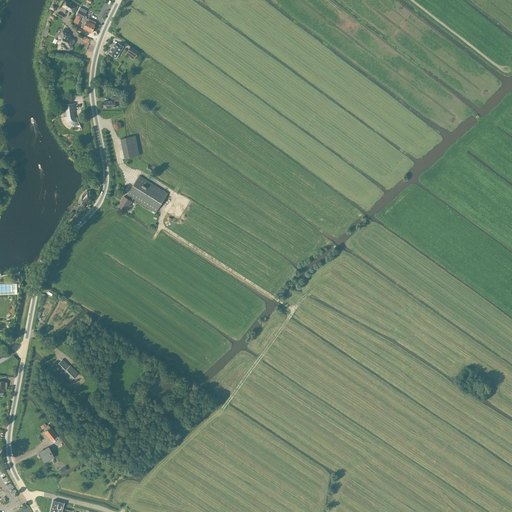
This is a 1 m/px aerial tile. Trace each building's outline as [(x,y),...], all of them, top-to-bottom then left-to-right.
[(62,6),(73,13),(77,7),(66,0),(62,6)] [(79,10),(76,16),(77,16),(80,17),(83,18),(83,17),(85,13),(87,10),(81,7),(79,10)] [(83,19),(81,21),(84,23),(85,23),(84,24),(85,24),(94,29),(96,25),(95,24),(96,22),(88,18),(88,19),(83,17),(83,18),(83,19)] [(94,29),(85,24),(84,24),(83,24),(81,28),(83,28),(88,31),(88,32),(90,33),(91,32),(92,33),(94,29)] [(61,35),(60,35),(60,36),(59,37),(59,38),(60,38),(60,39),(61,39),(60,43),(60,48),(66,48),(66,45),(70,47),(72,43),(73,42),(73,41),(74,41),(73,40),(73,39),(68,37),(69,34),(63,32),(62,35),(61,35)] [(117,45),(115,44),(109,53),(116,58),(124,46),(119,43),(117,45)] [(127,51),(136,57),(139,52),(131,46),(127,51)] [(112,97),(112,101),(104,101),(104,107),(115,107),(115,102),(121,102),(121,97),(112,97)] [(74,103),(62,105),(63,106),(65,106),(66,117),(67,119),(68,121),(70,123),(72,125),(75,125),(77,126),(79,125),(80,125),(77,117),(76,117),(75,117),(75,116),(74,115),(74,110),(75,110),(74,103)] [(136,136),(121,139),(124,158),(140,155),(136,136)] [(130,197),(129,200),(132,201),(133,199),(156,213),(168,193),(140,175),(127,195),(130,197)] [(89,192),(89,193),(86,191),(84,193),(82,195),(82,196),(81,200),(83,201),(80,206),(80,207),(80,208),(81,208),(81,209),(82,209),(83,208),(87,204),(88,205),(94,197),(93,196),(93,195),(93,194),(93,193),(92,193),(91,192),(90,193),(89,192)] [(132,201),(129,200),(124,196),(122,200),(123,200),(119,207),(126,211),(132,201)] [(0,294),(17,294),(17,284),(0,283),(0,294)] [(70,365),(69,366),(62,359),(55,366),(62,373),(69,381),(78,373),(70,365)] [(44,432),(44,433),(51,441),(57,436),(50,427),(44,432)] [(48,447),(39,452),(43,461),(53,457),(48,447)] [(50,511),(61,511),(61,510),(62,511),(63,509),(62,509),(63,503),(62,503),(62,502),(61,502),(60,503),(53,501),(53,504),(52,503),(52,505),(52,508),(51,508),(51,510),(50,511)]
